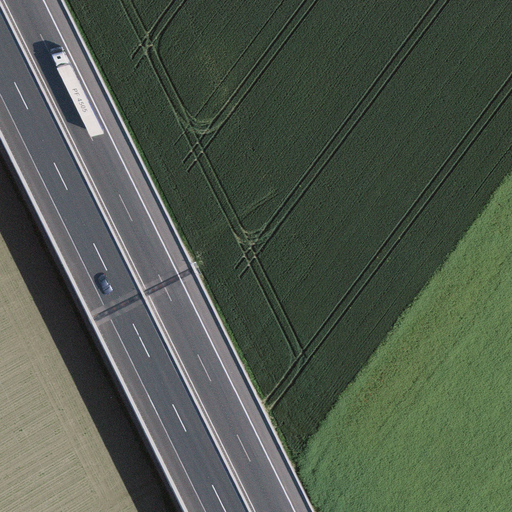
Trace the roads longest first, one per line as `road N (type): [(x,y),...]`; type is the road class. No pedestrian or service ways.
road 1 (motorway): [(275,511),(23,0)]
road 2 (motorway): [(0,52),(225,511)]
